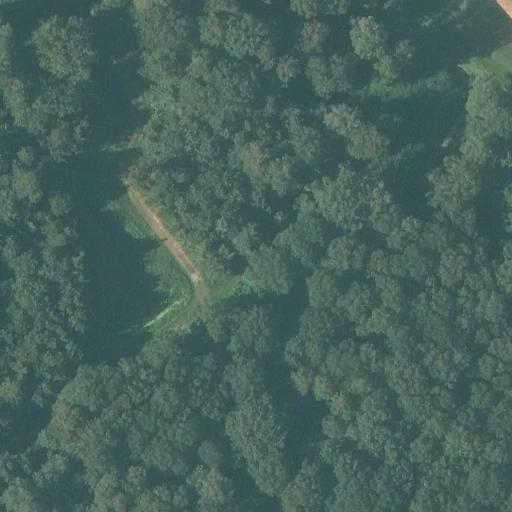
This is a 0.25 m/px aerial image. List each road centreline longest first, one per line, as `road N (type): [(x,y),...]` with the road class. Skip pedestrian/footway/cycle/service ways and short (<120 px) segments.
road 1 (track): [(473,89),(210,304),(0,16)]
road 2 (track): [(318,511),(291,443),(210,304),(0,463)]
